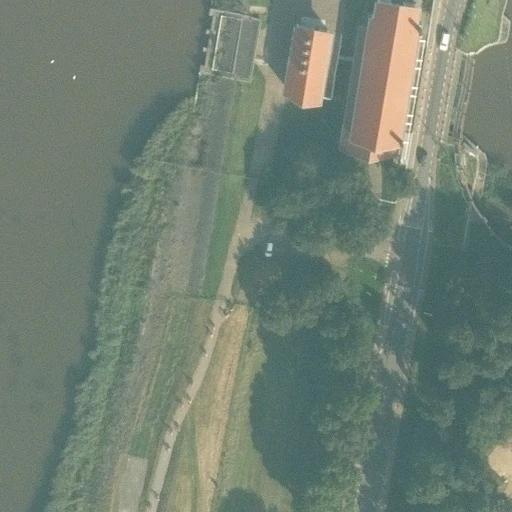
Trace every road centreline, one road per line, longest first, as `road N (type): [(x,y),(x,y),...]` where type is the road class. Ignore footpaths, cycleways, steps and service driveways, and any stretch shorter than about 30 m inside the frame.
road 1 (unclassified): [(150,511),(243,226)]
road 2 (secondary): [(408,258),(452,0)]
road 3 (secondary): [(364,511),(408,258)]
road 4 (unclassified): [(243,226),(408,258)]
